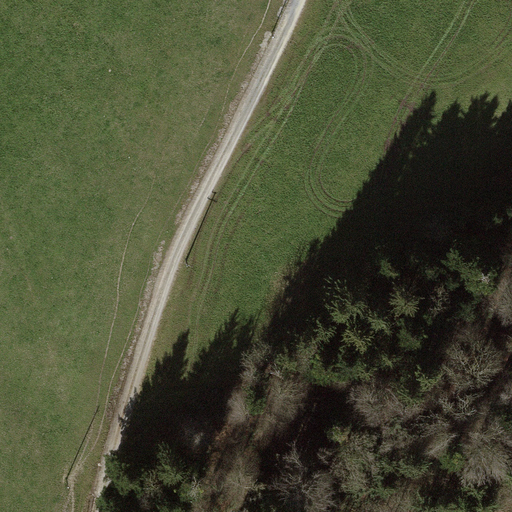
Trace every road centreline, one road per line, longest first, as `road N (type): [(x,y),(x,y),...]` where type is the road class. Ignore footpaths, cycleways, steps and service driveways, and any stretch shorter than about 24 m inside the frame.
road 1 (track): [(301,0),(180,248),(101,511)]
road 2 (track): [(286,511),(294,498),(511,375)]
